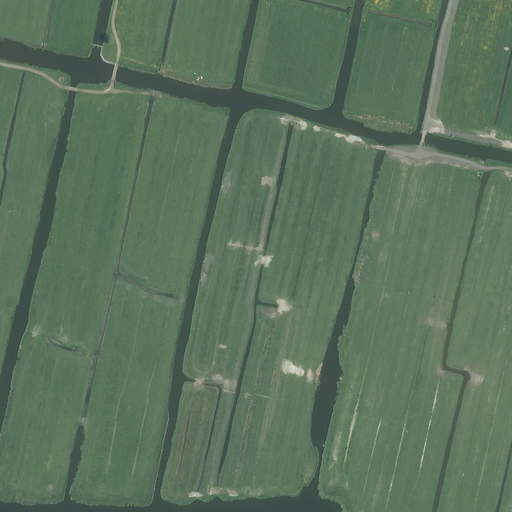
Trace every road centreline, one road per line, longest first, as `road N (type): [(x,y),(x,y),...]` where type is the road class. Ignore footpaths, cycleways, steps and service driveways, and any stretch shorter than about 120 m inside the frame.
road 1 (track): [(287,118),(374,147),(420,152),(451,0)]
road 2 (track): [(0,63),(64,88),(104,92),(113,80)]
